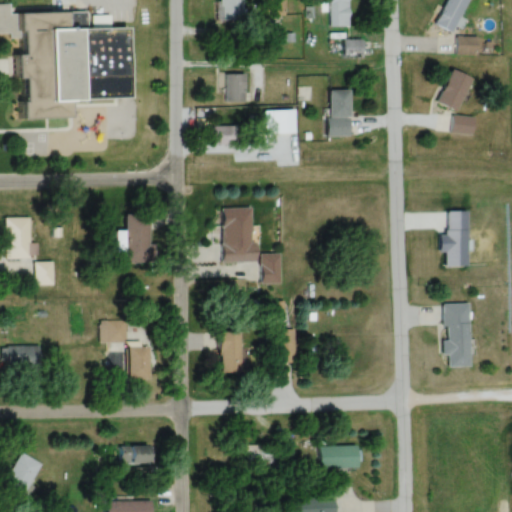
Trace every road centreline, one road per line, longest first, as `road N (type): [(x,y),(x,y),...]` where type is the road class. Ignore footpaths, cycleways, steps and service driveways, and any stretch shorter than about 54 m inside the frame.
road 1 (residential): [(0,414),(511,394)]
road 2 (residential): [(397,511),(380,0)]
road 3 (residential): [(180,511),(171,0)]
road 4 (residential): [(175,178),(0,182)]
